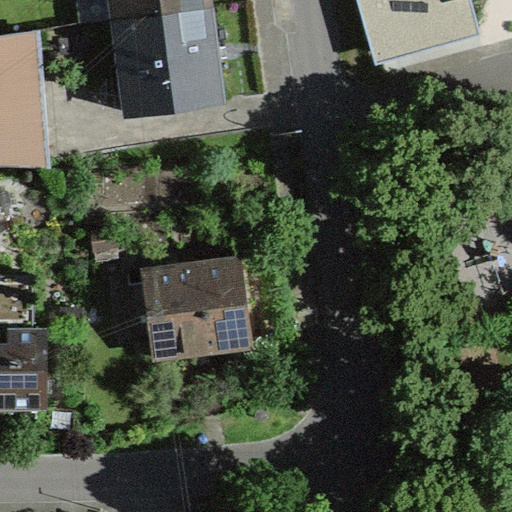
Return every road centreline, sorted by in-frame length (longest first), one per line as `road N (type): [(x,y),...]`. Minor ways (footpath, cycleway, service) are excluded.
road 1 (residential): [(0,478),(369,450)]
road 2 (residential): [(369,450),(322,114)]
road 3 (residential): [(322,114),(511,67)]
